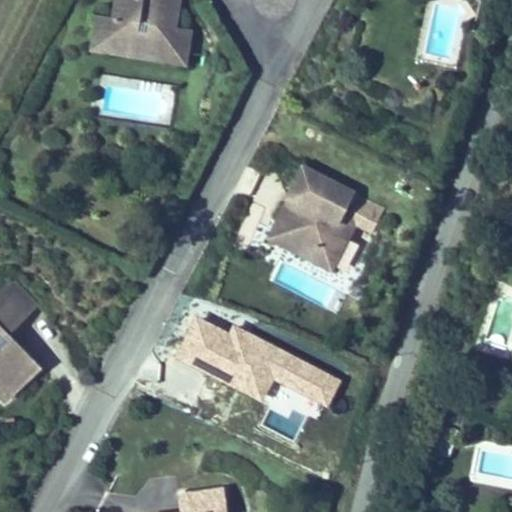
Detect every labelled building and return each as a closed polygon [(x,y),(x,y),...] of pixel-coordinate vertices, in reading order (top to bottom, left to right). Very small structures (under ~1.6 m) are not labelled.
[(177,0),(114,0),(112,15),(101,13),(98,31),(102,32),(109,41),(108,45),(168,55),(169,50),(178,44),(182,44),(185,26),(174,25),(177,0)] [(108,45),(109,41),(102,32),(98,31),(101,13),(96,12),(90,47),(184,62),(190,27),(185,26),(182,44),(178,44),(169,50),(168,55),(108,45)] [(370,229),(381,206),(302,165),(287,195),(288,196),(279,214),(288,219),(295,239),(311,247),(315,259),(330,267),(354,220),(370,229)] [(295,239),(288,219),(279,214),(268,236),(315,259),(311,247),(295,239)] [(9,335),(38,305),(12,279),(0,291),(0,400),(4,405),(41,366),(9,335)] [(458,452),(462,438),(457,436),(445,432),(435,458),(447,463),(452,450),(458,452)] [(453,465),(458,452),(452,450),(447,463),(453,465)] [(227,511),(225,489),(185,494),(187,511),(227,511)] [(187,511),(185,494),(179,495),(181,511),(187,511)]
